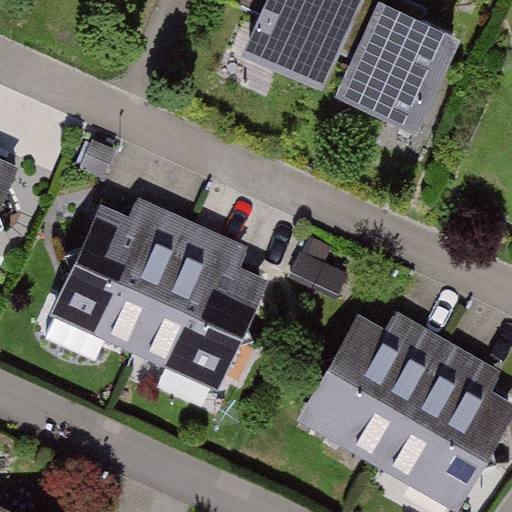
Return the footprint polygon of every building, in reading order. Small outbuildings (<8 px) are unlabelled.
[(262,0),(231,0),(258,11),(262,0)] [(359,0),(269,0),(246,54),(321,87),(359,0)] [(465,36),(383,0),(377,0),(334,98),(420,136),(465,36)] [(0,227),(5,226),(0,212),(0,200),(12,174),(0,168),(0,227)] [(61,306),(141,343),(193,227),(161,213),(151,237),(103,215),(88,247),(68,254),(76,274),(61,306)] [(141,343),(220,378),(235,346),(255,339),(247,319),(261,287),(213,265),(224,242),(193,227),(141,343)] [(309,411),(384,454),(434,368),(360,324),(342,355),(322,360),(327,380),(309,411)] [(384,454),(460,499),(476,470),(499,464),(493,442),(510,412),(434,368),(384,454)]
